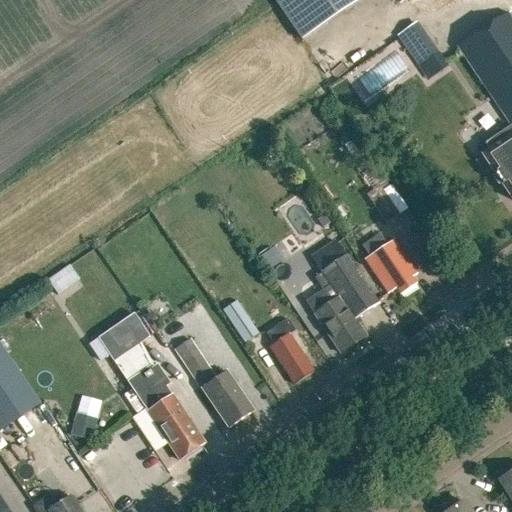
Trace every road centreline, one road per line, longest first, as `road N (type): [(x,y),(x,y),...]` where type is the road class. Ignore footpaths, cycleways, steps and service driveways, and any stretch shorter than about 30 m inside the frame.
road 1 (secondary): [(180,511),(511,281)]
road 2 (residential): [(372,511),(511,416)]
